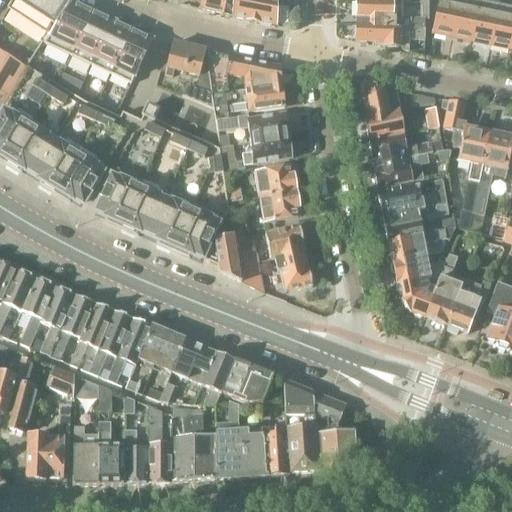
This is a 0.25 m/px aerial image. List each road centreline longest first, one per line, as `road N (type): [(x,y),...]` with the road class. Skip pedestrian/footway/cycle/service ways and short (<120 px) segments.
road 1 (residential): [(115,511),(389,498),(437,483),(470,460),(499,422)]
road 2 (tertiary): [(0,207),(150,283),(341,359)]
road 3 (residential): [(341,359),(357,306),(317,59)]
road 4 (residential): [(317,59),(111,0)]
road 5 (residential): [(511,96),(317,59)]
road 6 (tertiary): [(341,359),(499,422)]
